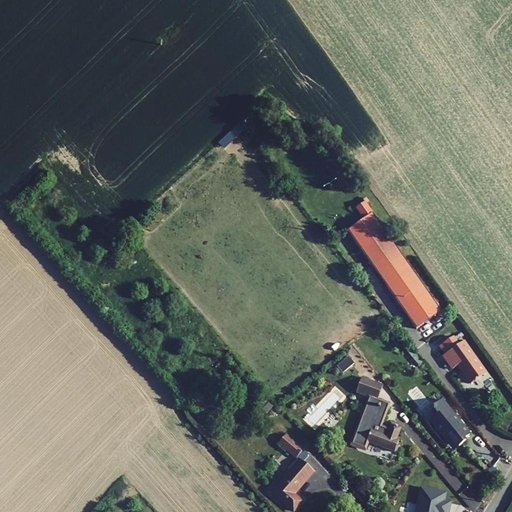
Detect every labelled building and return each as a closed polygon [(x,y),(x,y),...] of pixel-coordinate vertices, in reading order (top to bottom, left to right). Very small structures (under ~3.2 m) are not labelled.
[(238,124),(219,141),(225,147),(244,130),(238,124)] [(385,285),(416,329),(441,312),(366,204),(368,202),(365,198),(363,200),(365,204),(357,209),(364,219),(347,231),(378,274),(387,268),(394,278),(385,285)] [(387,268),(378,274),(385,285),(394,278),(387,268)] [(457,366),(470,384),(486,373),(463,342),(458,345),(453,337),(439,346),(445,354),(443,356),(452,369),(457,366)] [(354,363),(348,356),(336,366),(342,373),(354,363)] [(369,397),(377,400),(382,386),(361,377),(355,392),(369,397)] [(389,405),(377,400),(369,397),(351,445),(363,449),(366,441),(395,452),(399,441),(396,439),(401,425),(393,422),(390,429),(381,426),(389,405)] [(430,422),(445,440),(450,436),(451,436),(458,445),(465,440),(464,438),(469,433),(442,400),(433,408),(439,415),(430,422)] [(263,409),(266,412),(271,407),(268,404),(263,409)] [(191,410),(198,419),(204,414),(196,405),(191,410)] [(271,492),(292,511),(301,502),(294,496),(289,492),(293,487),(296,490),(312,473),(302,464),(307,457),(307,453),(286,435),(278,443),(296,459),(299,462),(289,472),(271,492)] [(445,440),(453,450),(458,445),(451,436),(450,436),(445,440)] [(296,459),(287,470),(289,472),(299,462),(296,459)] [(294,496),(298,491),(296,490),(293,487),(289,492),(294,496)] [(444,502),(446,493),(421,487),(415,511),(449,511),(452,503),(444,502)]
